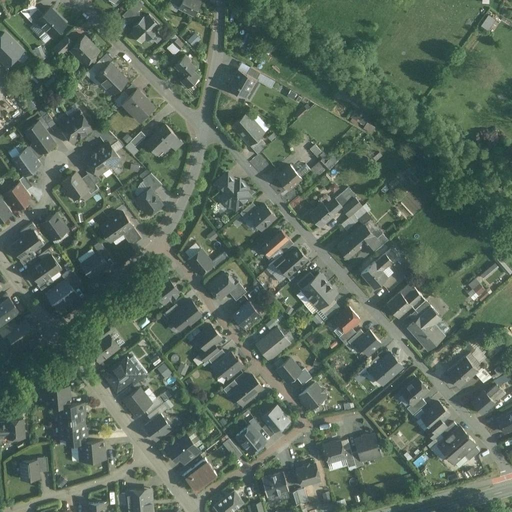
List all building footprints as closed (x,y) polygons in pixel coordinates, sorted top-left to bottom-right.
[(169,0),(170,1),(179,6),(179,7),(194,15),(201,0),(200,0),(169,0)] [(136,1),(121,16),(126,21),(130,21),(134,25),(141,18),(138,15),(138,11),(137,10),(141,6),(136,1)] [(33,4),(24,9),(29,14),(26,17),(27,19),(37,9),(33,4)] [(65,23),(50,8),(43,15),(36,21),(37,21),(33,25),(31,28),(40,37),(45,42),(51,36),(52,37),(65,23)] [(37,9),(27,19),(33,25),(37,21),(36,21),(43,15),(37,9)] [(487,13),(480,23),(488,29),(495,18),(487,13)] [(134,25),(133,26),(135,28),(131,32),(141,42),(145,39),(147,41),(158,30),(156,28),(159,25),(149,14),(145,18),(144,16),(141,18),(134,25)] [(0,59),(7,66),(25,49),(5,29),(0,33),(0,59)] [(188,39),(193,45),(201,38),(195,32),(188,39)] [(99,51),(84,36),(70,49),(85,65),(99,51)] [(67,37),(54,49),(60,55),(73,43),(67,37)] [(183,44),(177,38),(172,43),(178,49),(183,44)] [(106,53),(99,60),(106,66),(110,62),(113,60),(106,53)] [(191,60),(185,54),(175,65),(186,76),(181,80),(188,87),(198,76),(193,70),(196,67),(190,61),(191,60)] [(99,60),(90,69),(97,76),(106,66),(99,60)] [(127,80),(110,62),(106,66),(97,76),(96,77),(113,94),(127,80)] [(251,67),(242,62),(238,69),(247,74),(251,67)] [(261,73),(251,67),(247,74),(257,80),(261,73)] [(238,69),(227,87),(246,98),(257,80),(247,74),(238,69)] [(131,84),(124,91),(129,96),(136,89),(131,84)] [(154,107),(136,89),(129,96),(123,102),(124,102),(122,104),(138,120),(140,119),(141,120),(154,107)] [(124,91),(114,101),(120,106),(122,104),(124,102),(123,102),(129,96),(124,91)] [(93,128),(79,110),(69,117),(82,136),(88,131),(93,128)] [(264,131),(247,111),(232,124),(250,144),(264,131)] [(367,118),(354,111),(350,118),(363,126),(367,118)] [(47,123),(42,115),(36,119),(40,124),(40,123),(45,131),(50,127),(47,123)] [(69,117),(59,125),(72,143),(82,136),(69,117)] [(52,119),(47,123),(50,127),(53,131),(58,127),(52,119)] [(363,128),(372,132),(375,126),(366,122),(363,128)] [(45,131),(40,123),(40,124),(27,133),(33,143),(40,153),(41,152),(54,143),(45,131)] [(165,125),(146,143),(159,156),(170,144),(175,149),(182,142),(165,125)] [(103,133),(100,128),(95,126),(93,128),(88,131),(90,134),(98,137),(99,136),(103,133)] [(103,133),(99,136),(104,142),(105,141),(113,135),(108,129),(103,133)] [(127,132),(122,137),(127,142),(132,137),(127,132)] [(140,132),(125,146),(133,155),(137,150),(134,147),(144,136),(140,132)] [(419,134),(413,141),(422,147),(427,140),(419,134)] [(113,135),(105,141),(107,143),(108,142),(110,145),(118,140),(113,135)] [(262,139),(252,147),(258,154),(268,145),(262,139)] [(110,145),(108,142),(107,143),(97,150),(110,168),(116,163),(117,160),(120,158),(110,145)] [(40,153),(33,143),(29,147),(29,148),(37,159),(43,155),(41,152),(40,153)] [(313,144),(308,149),(316,157),(318,155),(321,153),(320,152),(313,144)] [(37,159),(29,148),(25,151),(35,166),(40,162),(37,159)] [(25,151),(24,150),(12,158),(25,175),(36,167),(25,151)] [(110,168),(97,150),(85,158),(92,167),(97,174),(100,172),(103,173),(110,168)] [(321,158),(309,169),(308,170),(315,178),(324,170),(325,171),(337,160),(332,155),(328,158),(321,151),(320,152),(321,153),(318,155),(321,158)] [(288,163),(274,175),(287,190),(301,178),(295,171),(288,163)] [(304,163),(295,171),(300,177),(308,170),(309,169),(304,163)] [(92,167),(86,172),(88,173),(92,180),(98,176),(97,174),(92,167)] [(76,172),(62,182),(68,190),(68,192),(71,197),(73,197),(74,199),(87,189),(88,189),(80,178),(76,172)] [(92,180),(88,173),(80,178),(88,189),(87,189),(90,193),(98,188),(92,180)] [(162,184),(151,173),(142,179),(149,188),(150,188),(152,192),(162,184)] [(228,173),(216,183),(224,192),(236,182),(228,173)] [(31,185),(24,176),(19,179),(26,189),(31,185)] [(224,192),(220,196),(228,205),(231,203),(235,209),(250,195),(246,190),(248,188),(243,182),(241,184),(237,180),(236,182),(224,192)] [(31,196),(21,182),(16,185),(27,199),(31,196)] [(27,199),(16,185),(5,193),(17,209),(28,201),(27,199)] [(149,188),(137,197),(139,201),(139,203),(143,208),(145,209),(149,214),(162,204),(152,192),(150,188),(149,188)] [(333,214),(341,207),(349,216),(362,205),(347,188),(340,193),(335,198),(334,197),(325,205),(322,201),(309,213),(320,226),(333,214)] [(12,212),(1,197),(0,197),(0,205),(7,215),(12,212)] [(252,202),(243,210),(250,217),(250,216),(258,209),(252,202)] [(258,209),(250,216),(261,229),(275,216),(264,203),(258,209)] [(362,205),(353,213),(358,219),(367,211),(362,205)] [(367,211),(358,219),(363,224),(363,225),(364,224),(372,217),(367,211)] [(123,212),(102,226),(112,240),(122,233),(132,225),(123,212)] [(68,229),(56,213),(45,221),(46,221),(56,236),(57,237),(68,229)] [(56,236),(46,221),(41,225),(51,239),(56,236)] [(376,238),(364,224),(363,225),(363,224),(357,229),(367,241),(362,246),(366,250),(370,246),(378,240),(376,238)] [(29,225),(20,231),(24,236),(31,231),(31,232),(33,231),(29,225)] [(132,225),(122,233),(131,246),(142,238),(132,225)] [(278,230),(259,246),(269,257),(279,248),(290,238),(281,229),(279,231),(278,230)] [(367,241),(357,229),(337,246),(348,258),(362,246),(367,241)] [(24,236),(12,245),(21,258),(22,259),(28,254),(41,245),(31,232),(31,231),(24,236)] [(388,239),(382,233),(376,238),(378,240),(370,246),(374,251),(388,239)] [(290,238),(279,248),(283,252),(294,243),(290,238)] [(100,241),(93,246),(98,252),(98,251),(104,259),(110,255),(100,241)] [(285,258),(278,265),(280,266),(287,275),(307,258),(297,247),(285,258)] [(398,256),(390,248),(385,253),(392,261),(398,256)] [(50,255),(46,249),(38,255),(42,261),(49,255),(49,256),(50,255)] [(214,264),(201,249),(188,259),(200,275),(214,264)] [(98,252),(81,264),(91,277),(94,277),(98,274),(98,272),(108,265),(104,259),(98,251),(98,252)] [(385,253),(375,262),(374,261),(360,273),(374,288),(388,276),(382,270),(392,261),(385,253)] [(28,254),(22,259),(21,258),(19,260),(24,266),(32,259),(28,254)] [(281,254),(273,261),(278,268),(280,266),(278,265),(285,258),(281,254)] [(42,261),(29,269),(39,283),(46,278),(59,269),(49,256),(49,255),(42,261)] [(71,268),(62,275),(65,280),(66,279),(73,289),(82,283),(71,268)] [(310,271),(297,283),(301,288),(314,276),(310,271)] [(224,272),(208,285),(219,298),(228,291),(235,285),(233,283),(234,281),(228,274),(226,274),(224,272)] [(314,276),(301,288),(310,297),(328,282),(319,272),(314,276)] [(158,273),(145,285),(150,292),(155,288),(155,287),(164,280),(158,273)] [(468,283),(472,287),(467,291),(474,298),(486,288),(479,281),(482,278),(478,274),(468,283)] [(179,291),(167,277),(164,280),(155,287),(155,288),(159,293),(157,294),(164,303),(171,297),(172,298),(177,294),(176,293),(179,291)] [(46,278),(39,283),(37,284),(41,290),(50,284),(46,278)] [(65,280),(47,293),(57,308),(77,294),(73,289),(66,279),(65,280)] [(235,285),(228,291),(236,300),(247,291),(239,282),(235,285)] [(328,282),(310,297),(318,307),(331,296),(336,291),(328,282)] [(411,289),(408,285),(387,303),(399,316),(412,305),(411,304),(415,301),(421,295),(414,287),(411,289)] [(478,295),(481,299),(488,293),(485,289),(478,295)] [(421,295),(415,301),(418,305),(424,299),(421,295)] [(331,296),(318,307),(323,312),(336,301),(331,296)] [(0,304),(0,323),(18,311),(9,298),(0,304)] [(427,299),(415,309),(421,316),(430,308),(431,309),(433,306),(427,299)] [(173,314),(170,317),(179,328),(188,321),(190,324),(201,316),(198,312),(200,311),(191,300),(180,309),(173,314)] [(249,300),(232,314),(243,328),(260,314),(249,300)] [(180,309),(176,304),(169,309),(173,314),(180,309)] [(349,306),(334,319),(345,330),(350,325),(359,317),(349,306)] [(421,316),(409,326),(428,347),(442,334),(431,322),(437,316),(431,309),(430,308),(421,316)] [(169,309),(164,313),(168,318),(170,317),(173,314),(169,309)] [(106,320),(93,332),(99,339),(107,332),(108,332),(113,328),(106,320)] [(271,320),(266,324),(270,328),(275,324),(271,320)] [(14,321),(0,331),(4,336),(8,334),(8,333),(17,326),(14,321)] [(17,326),(8,333),(8,334),(10,337),(10,338),(9,340),(11,342),(13,342),(14,342),(17,346),(18,345),(19,347),(25,343),(23,342),(34,334),(25,321),(17,326)] [(210,324),(195,337),(205,349),(206,351),(214,344),(222,338),(210,324)] [(350,325),(345,330),(338,336),(344,343),(347,340),(356,332),(350,325)] [(277,327),(257,344),(268,359),(289,342),(277,327)] [(356,332),(347,340),(353,346),(357,343),(356,341),(365,333),(361,328),(356,332)] [(365,333),(356,341),(357,343),(367,354),(381,342),(370,329),(365,333)] [(99,339),(89,347),(100,361),(119,346),(108,332),(107,332),(99,339)] [(493,333),(481,343),(491,355),(498,349),(496,347),(501,343),(493,333)] [(205,349),(199,354),(205,362),(208,359),(219,350),(214,344),(206,351),(205,349)] [(219,350),(208,359),(213,366),(227,355),(221,349),(219,350)] [(237,358),(231,351),(227,355),(213,366),(212,367),(218,375),(222,372),(227,378),(243,364),(238,357),(237,358)] [(381,359),(370,369),(372,371),(382,383),(402,366),(390,352),(381,359)] [(377,355),(364,366),(369,373),(372,371),(370,369),(381,359),(377,355)] [(465,355),(446,371),(459,386),(475,372),(478,369),(465,355)] [(127,357),(104,374),(110,381),(111,380),(118,389),(139,373),(138,372),(127,357)] [(290,357),(276,368),(287,382),(295,375),(301,371),(301,370),(290,357)] [(164,361),(157,367),(165,376),(172,371),(164,361)] [(504,363),(492,368),(494,373),(491,375),(493,378),(508,371),(504,363)] [(478,369),(475,372),(483,382),(491,375),(482,366),(478,369)] [(143,368),(138,372),(139,373),(142,378),(147,374),(143,368)] [(301,371),(295,375),(302,385),(312,377),(304,368),(301,370),(301,371)] [(508,372),(494,380),(496,383),(498,385),(511,377),(508,372)] [(263,388),(252,375),(238,386),(231,391),(232,392),(242,405),(263,388)] [(417,377),(401,390),(412,403),(412,404),(421,396),(428,390),(417,377)] [(234,380),(223,389),(229,396),(232,392),(231,391),(238,386),(234,380)] [(315,383),(299,396),(310,409),(318,402),(323,402),(324,389),(320,388),(315,383)] [(496,383),(486,392),(484,389),(471,400),(482,413),(495,402),(492,398),(502,389),(498,385),(496,383)] [(69,386),(44,388),(45,407),(56,406),(56,400),(70,399),(69,386)] [(139,388),(124,399),(136,415),(144,409),(151,403),(150,402),(139,388)] [(168,389),(158,395),(160,399),(171,393),(168,389)] [(502,389),(492,398),(495,402),(505,393),(502,389)] [(421,396),(412,404),(412,403),(407,407),(412,414),(426,402),(421,396)] [(157,397),(150,402),(151,403),(144,409),(148,414),(162,403),(157,397)] [(168,399),(163,403),(167,408),(172,404),(168,399)] [(438,401),(421,416),(430,426),(432,429),(442,420),(449,414),(438,401)] [(70,404),(64,405),(64,411),(58,412),(59,425),(84,423),(83,410),(83,409),(72,410),(71,404),(70,404)] [(277,405),(263,416),(268,423),(275,431),(281,426),(281,427),(288,421),(288,420),(277,405)] [(511,410),(497,417),(504,431),(511,427),(511,410)] [(161,414),(145,426),(155,440),(170,429),(166,425),(168,424),(169,421),(167,418),(165,419),(161,414)] [(262,428),(254,418),(249,422),(250,424),(256,431),(257,431),(257,432),(262,428)] [(23,419),(6,420),(6,423),(7,437),(7,439),(24,438),(23,419)] [(442,420),(432,429),(430,426),(426,430),(434,438),(435,438),(440,433),(447,426),(442,420)] [(447,426),(440,433),(445,438),(458,426),(454,421),(447,426)] [(84,423),(59,425),(60,439),(66,438),(67,444),(77,443),(76,437),(85,436),(84,423)] [(275,431),(268,423),(262,428),(270,437),(276,432),(275,431)] [(250,424),(236,436),(241,442),(241,443),(244,446),(245,447),(251,454),(253,452),(256,452),(259,449),(259,447),(265,442),(259,435),(259,434),(257,432),(257,431),(256,431),(250,424)] [(458,426),(445,438),(440,433),(435,438),(439,443),(438,444),(444,452),(445,451),(448,454),(447,455),(453,462),(463,454),(474,444),(475,443),(469,435),(467,436),(465,433),(466,432),(459,425),(458,426)] [(185,433),(166,448),(173,457),(180,457),(195,446),(185,433)] [(375,435),(355,441),(358,450),(362,463),(381,458),(375,435)] [(241,453),(230,439),(225,443),(236,457),(241,453)] [(89,441),(88,441),(88,442),(78,443),(80,461),(105,459),(104,446),(90,447),(89,441)] [(341,441),(323,446),(328,463),(345,458),(346,458),(343,450),(341,441)] [(474,444),(463,454),(469,460),(479,450),(474,444)] [(195,446),(180,457),(186,465),(200,454),(195,448),(196,447),(195,446)] [(350,448),(343,450),(346,458),(345,458),(348,468),(355,465),(351,452),(350,448)] [(358,450),(351,452),(355,465),(362,463),(358,450)] [(46,457),(37,458),(37,460),(38,460),(39,472),(48,471),(46,457)] [(205,458),(183,475),(195,490),(217,474),(205,458)] [(37,460),(20,461),(21,479),(39,478),(39,472),(38,460),(37,460)] [(315,464),(296,469),(301,486),(320,480),(315,464)] [(283,472),(261,478),(267,496),(288,490),(283,472)] [(68,481),(62,476),(56,483),(62,488),(68,481)] [(150,492),(136,493),(137,503),(128,504),(128,511),(152,511),(150,489),(149,489),(150,492)] [(136,490),(129,491),(127,494),(128,504),(137,503),(136,493),(136,490)] [(234,490),(214,506),(218,511),(230,511),(243,502),(234,490)] [(300,504),(296,490),(289,492),(293,506),(300,504)] [(262,511),(260,502),(252,504),(254,511),(262,511)] [(103,511),(103,503),(89,504),(89,511),(103,511)]
